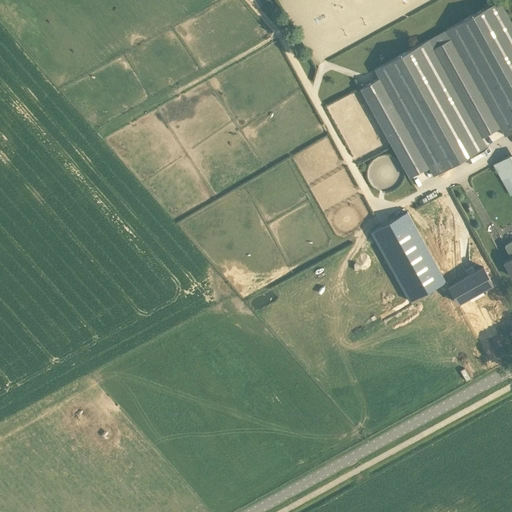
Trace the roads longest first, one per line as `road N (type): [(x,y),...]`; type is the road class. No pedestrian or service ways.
road 1 (tertiary): [(252,511),(511,368)]
road 2 (track): [(99,132),(280,35),(248,0)]
